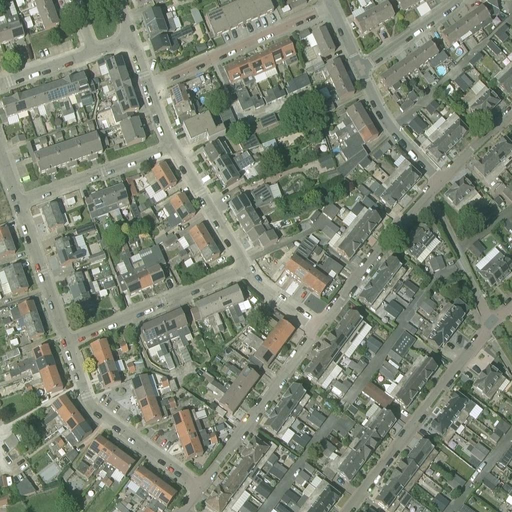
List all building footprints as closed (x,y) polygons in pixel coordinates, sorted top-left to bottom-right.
[(32,0),(36,9),(50,3),(48,0),(32,0)] [(134,0),(138,8),(151,3),(154,9),(166,4),(163,0),(134,0)] [(246,0),(235,5),(244,25),(259,19),(250,0),(246,0)] [(267,0),(250,0),(259,19),(273,12),(267,0)] [(294,0),(296,3),(289,6),(292,11),(306,5),(304,0),(294,0)] [(363,0),(357,0),(359,3),(358,3),(361,9),(367,7),(363,0)] [(403,13),(414,7),(409,0),(395,0),(402,12),(403,13)] [(40,20),(54,15),(50,3),(36,9),(40,20)] [(376,10),(383,24),(394,18),(386,4),(376,10)] [(220,12),(229,32),(244,25),(235,5),(220,12)] [(376,10),(373,5),(363,11),(366,16),(365,16),(372,29),(383,24),(376,10)] [(472,16),(482,30),(492,24),(489,20),(498,13),(496,11),(487,5),(482,10),(482,9),(472,16)] [(6,23),(12,42),(24,39),(17,17),(11,19),(8,9),(2,11),(3,13),(3,14),(5,21),(6,23)] [(167,22),(173,20),(173,19),(176,18),(175,13),(161,18),(159,12),(141,18),(145,30),(163,23),(167,22)] [(214,38),(229,32),(220,12),(205,18),(214,38)] [(54,15),(40,20),(45,32),(59,26),(54,15)] [(361,35),(372,29),(365,16),(354,22),(361,35)] [(472,37),(482,30),(472,16),(462,23),(472,37)] [(12,42),(6,23),(0,24),(0,44),(1,46),(12,42)] [(163,23),(145,30),(150,41),(167,35),(163,23)] [(462,44),(472,37),(462,23),(452,30),(460,42),(462,44)] [(504,34),(508,30),(504,26),(494,36),(498,40),(504,34)] [(190,28),(160,42),(151,45),(155,56),(169,51),(172,53),(176,51),(179,47),(176,41),(192,34),(190,28)] [(312,50),(329,42),(324,30),(310,37),(307,30),(293,36),(296,43),(306,38),(312,50)] [(450,49),(460,42),(452,30),(441,37),(450,49)] [(508,38),(504,34),(498,40),(502,44),(508,38)] [(277,45),(285,62),(295,57),(288,41),(289,41),(289,40),(277,45)] [(321,64),(321,65),(322,64),(320,59),(322,58),(322,59),(334,53),(329,42),(312,50),(316,60),(311,63),(303,66),(305,72),(321,64)] [(491,43),(490,43),(486,47),(496,57),(500,53),(491,43)] [(275,69),(274,67),(285,62),(277,45),(266,50),(267,53),(274,70),(275,69)] [(420,52),(428,64),(428,63),(438,57),(430,45),(420,52)] [(418,71),(428,64),(420,52),(410,59),(418,71)] [(256,57),(264,74),(274,70),(267,53),(256,57)] [(483,58),(478,54),(468,64),(472,68),(483,58)] [(246,62),(253,79),(264,74),(256,57),(246,62)] [(108,76),(124,70),(121,60),(111,63),(110,58),(96,63),(98,69),(105,67),(108,76)] [(407,78),(418,71),(410,59),(399,66),(407,78)] [(253,79),(246,62),(244,60),(234,64),(241,81),(244,88),(255,83),(253,79)] [(329,79),(343,73),(338,62),(323,69),(321,65),(321,64),(305,72),(307,76),(314,73),(315,75),(322,72),(326,82),(330,80),(329,79)] [(231,86),(241,81),(234,64),(223,69),(231,86)] [(511,83),(511,65),(511,64),(502,73),(511,83)] [(398,84),(407,78),(399,66),(389,73),(397,85),(398,84)] [(111,86),(128,81),(124,70),(108,76),(104,78),(105,82),(110,81),(111,86)] [(335,91),(349,84),(343,73),(329,79),(330,80),(335,91)] [(401,89),(398,84),(397,85),(389,73),(379,80),(387,92),(391,89),(395,94),(401,89)] [(507,97),(511,92),(511,83),(502,73),(492,82),(507,97)] [(434,83),(427,74),(422,77),(429,86),(434,83)] [(292,81),(297,92),(310,86),(306,75),(292,81)] [(458,79),(468,89),(472,85),(462,75),(458,79)] [(81,102),(91,98),(90,96),(95,94),(91,81),(86,83),(83,76),(73,80),(81,102)] [(196,106),(195,104),(192,99),(193,99),(190,92),(210,83),(208,79),(184,88),(185,90),(169,95),(175,113),(196,106)] [(463,93),(468,89),(458,79),(453,83),(463,93)] [(63,83),(68,99),(74,97),(77,106),(82,104),(81,102),(73,80),(63,83)] [(115,97),(131,91),(128,81),(111,86),(107,88),(109,93),(105,95),(107,100),(115,97)] [(288,96),(297,92),(292,81),(287,83),(289,88),(286,90),(288,96)] [(72,109),(71,107),(68,99),(63,83),(52,87),(58,103),(57,103),(61,113),(72,109)] [(349,84),(335,91),(340,102),(354,95),(349,84)] [(58,103),(52,87),(46,89),(45,86),(41,87),(50,114),(50,113),(55,112),(52,105),(57,103),(58,103)] [(51,116),(50,113),(50,114),(41,87),(37,89),(38,92),(32,94),(39,114),(40,114),(38,110),(44,108),(47,115),(48,118),(51,116)] [(271,91),(276,101),(285,97),(283,91),(279,93),(277,88),(271,91)] [(475,97),(490,113),(500,104),(484,88),(475,97)] [(321,97),(328,93),(326,89),(319,92),(321,97)] [(115,108),(135,101),(131,91),(115,97),(117,101),(113,103),(115,108)] [(267,105),(276,101),(271,91),(266,93),(268,98),(264,100),(267,105)] [(251,102),(250,100),(249,100),(246,92),(241,95),(243,99),(238,101),(240,107),(251,102)] [(328,93),(321,97),(324,101),(331,98),(328,93)] [(409,102),(412,107),(413,106),(412,104),(418,100),(412,93),(407,97),(410,101),(409,102)] [(35,116),(39,114),(32,94),(21,97),(27,113),(34,111),(35,116)] [(396,103),(400,100),(396,95),(392,98),(396,103)] [(17,117),(27,113),(21,97),(11,101),(17,117)] [(250,100),(251,102),(253,108),(254,108),(255,110),(264,106),(262,101),(258,103),(256,97),(250,100)] [(480,122),(490,113),(475,97),(465,107),(480,122)] [(7,120),(17,117),(11,101),(1,104),(3,111),(0,111),(0,119),(2,126),(8,124),(7,120)] [(115,108),(110,109),(116,125),(134,119),(132,114),(138,112),(135,101),(115,108)] [(242,112),(253,108),(251,102),(240,107),(242,112)] [(403,114),(412,107),(409,102),(399,109),(403,114)] [(429,106),(435,112),(439,108),(433,102),(429,106)] [(196,106),(175,113),(180,128),(205,117),(201,109),(200,109),(197,103),(195,104),(196,106)] [(332,104),(320,109),(323,116),(335,110),(332,104)] [(335,135),(365,117),(359,106),(346,114),(349,119),(342,123),(343,124),(329,132),(331,137),(335,135)] [(430,116),(435,112),(429,106),(425,111),(430,116)] [(222,120),(232,115),(230,110),(219,114),(222,120)] [(275,114),(261,120),(265,129),(279,124),(275,114)] [(470,114),(466,118),(474,126),(478,123),(470,114)] [(224,126),(235,121),(232,115),(222,120),(224,126)] [(305,125),(310,119),(306,115),(301,121),(305,125)] [(450,130),(461,141),(469,133),(458,122),(460,121),(454,115),(445,123),(451,130),(450,130)] [(208,117),(205,118),(182,128),(190,145),(206,138),(208,143),(225,136),(222,129),(218,131),(214,121),(210,122),(208,117)] [(351,140),(371,127),(365,117),(335,135),(337,139),(347,134),(350,140),(351,140)] [(412,122),(422,132),(426,128),(417,118),(412,122)] [(138,121),(128,124),(119,127),(126,148),(145,142),(143,136),(146,135),(143,125),(139,126),(138,121)] [(235,121),(224,126),(226,131),(237,126),(235,121)] [(417,137),(422,132),(412,122),(408,127),(417,137)] [(453,148),(461,141),(450,130),(451,130),(445,123),(437,131),(453,148)] [(359,166),(360,165),(367,158),(361,148),(378,138),(371,127),(351,140),(350,140),(345,143),(348,148),(341,152),(348,163),(337,170),(341,183),(359,166)] [(445,156),(453,148),(437,131),(428,139),(434,145),(435,145),(445,156)] [(75,142),(81,161),(87,159),(88,163),(98,159),(96,156),(102,154),(96,135),(75,142)] [(13,147),(18,145),(25,143),(23,137),(11,141),(13,147)] [(437,163),(445,156),(435,145),(434,145),(428,139),(420,148),(425,154),(427,152),(437,163)] [(508,157),(511,161),(511,147),(505,140),(497,147),(507,158),(508,157)] [(239,144),(243,152),(249,150),(244,141),(239,144)] [(76,163),(81,161),(75,142),(54,149),(61,168),(66,167),(67,170),(77,166),(76,163)] [(61,168),(54,149),(33,156),(29,144),(26,146),(33,166),(36,164),(40,175),(46,173),(47,177),(56,173),(55,170),(61,168)] [(226,159),(227,159),(232,156),(225,144),(219,146),(217,144),(203,153),(212,168),(226,159)] [(378,152),(382,157),(391,149),(387,144),(378,152)] [(505,171),(511,164),(511,161),(508,157),(507,158),(497,147),(489,155),(505,171)] [(377,162),(382,157),(378,152),(372,157),(377,162)] [(243,163),(218,178),(225,190),(240,180),(237,176),(260,160),(257,155),(250,158),(243,163)] [(329,155),(321,159),(325,169),(327,171),(335,168),(329,155)] [(497,179),(505,171),(489,155),(481,162),(492,173),(491,173),(496,179),(497,179)] [(218,178),(243,163),(239,157),(230,164),(227,159),(226,159),(212,168),(218,178)] [(366,159),(360,165),(359,166),(363,170),(370,163),(366,159)] [(396,171),(413,187),(421,179),(410,169),(411,167),(405,162),(396,171)] [(502,184),(497,179),(496,179),(491,173),(492,173),(481,162),(473,170),(484,180),(482,182),(489,189),(493,193),(502,184)] [(254,169),(260,179),(270,173),(263,163),(254,169)] [(150,187),(170,176),(164,166),(144,177),(150,187)] [(406,195),(413,187),(396,171),(389,179),(406,195)] [(139,176),(131,179),(126,181),(132,197),(137,196),(132,182),(140,179),(139,176)] [(170,176),(150,187),(156,196),(162,192),(163,194),(176,186),(170,176)] [(398,203),(406,195),(389,179),(381,187),(387,193),(388,192),(398,203)] [(453,189),(468,204),(477,195),(463,180),(453,189)] [(251,212),(273,205),(273,204),(274,204),(269,190),(268,187),(266,186),(265,186),(264,186),(258,190),(257,190),(253,192),(254,193),(251,194),(255,202),(249,206),(244,198),(229,207),(236,220),(250,211),(251,212)] [(357,191),(366,198),(370,193),(361,186),(357,191)] [(391,210),(398,203),(388,192),(387,193),(381,187),(373,196),(379,202),(380,200),(391,210)] [(111,191),(118,211),(126,208),(128,207),(129,206),(122,188),(111,191)] [(459,213),(468,204),(453,189),(444,198),(459,213)] [(511,204),(511,195),(507,190),(502,194),(511,204)] [(108,214),(114,212),(118,211),(111,191),(101,195),(108,215),(108,214)] [(92,221),(108,215),(101,195),(90,199),(90,200),(85,202),(92,221)] [(139,215),(149,209),(156,204),(151,195),(145,198),(147,203),(137,209),(139,215)] [(175,215),(188,207),(182,197),(164,208),(169,218),(175,214),(175,215)] [(497,197),(493,202),(498,207),(503,202),(497,197)] [(327,218),(335,208),(330,204),(322,214),(327,218)] [(139,215),(137,209),(135,205),(130,208),(131,212),(130,213),(135,225),(136,229),(143,226),(139,215)] [(263,227),(268,225),(264,218),(277,210),(273,205),(251,212),(250,211),(236,220),(246,237),(263,227)] [(485,210),(491,217),(496,212),(490,205),(485,210)] [(45,222),(59,217),(55,206),(41,211),(45,222)] [(188,207),(175,215),(178,220),(174,222),(177,227),(194,217),(188,207)] [(476,212),(486,222),(490,218),(483,210),(480,207),(476,212)] [(335,208),(327,218),(331,222),(340,212),(335,208)] [(143,226),(146,232),(159,224),(149,209),(139,215),(143,226)] [(356,219),(373,233),(381,223),(364,209),(356,219)] [(480,227),(486,222),(476,212),(471,217),(480,227)] [(59,217),(45,222),(49,233),(63,228),(59,217)] [(365,243),(373,233),(356,219),(348,229),(365,243)] [(507,232),(511,228),(511,227),(508,222),(502,226),(507,232)] [(326,228),(335,235),(339,231),(329,223),(326,228)] [(94,224),(75,231),(78,238),(96,231),(94,224)] [(265,237),(272,233),(267,226),(268,225),(263,227),(246,237),(254,249),(257,247),(255,244),(265,237)] [(409,236),(426,251),(428,248),(435,240),(420,226),(416,231),(415,230),(409,236)] [(189,248),(207,237),(201,228),(183,238),(189,248)] [(331,241),(335,235),(326,228),(321,233),(331,241)] [(357,252),(365,243),(348,229),(340,239),(357,252)] [(0,246),(10,243),(6,231),(0,233),(0,246)] [(255,244),(257,247),(260,245),(263,251),(277,242),(272,233),(265,237),(255,244)] [(349,262),(357,252),(340,239),(335,235),(331,241),(327,245),(332,249),(349,262)] [(115,236),(99,242),(102,250),(118,244),(115,236)] [(164,236),(156,241),(159,245),(167,240),(164,236)] [(175,236),(162,244),(165,250),(176,244),(175,243),(178,241),(175,236)] [(416,262),(426,251),(409,236),(403,243),(405,244),(401,249),(408,255),(416,262)] [(200,255),(213,247),(207,237),(189,248),(189,249),(194,258),(200,255)] [(126,240),(129,247),(134,245),(131,238),(126,240)] [(78,250),(78,249),(74,239),(54,246),(58,257),(78,250)] [(311,254),(316,247),(305,239),(300,246),(305,250),(297,259),(294,257),(284,271),(293,278),(303,264),(306,260),(311,254)] [(472,247),(480,255),(485,251),(477,242),(472,247)] [(10,243),(0,246),(0,259),(14,255),(10,243)] [(160,253),(165,250),(162,244),(157,247),(160,253)] [(164,283),(158,269),(165,266),(160,253),(157,247),(150,250),(152,255),(141,260),(144,267),(152,287),(164,283)] [(213,247),(200,255),(206,265),(219,257),(213,247)] [(312,253),(318,257),(322,252),(317,247),(312,253)] [(476,259),(480,255),(472,247),(468,251),(476,259)] [(78,250),(58,257),(61,268),(83,260),(79,249),(78,249),(78,250)] [(126,256),(130,266),(133,264),(128,251),(124,253),(125,256),(126,256)] [(185,251),(179,254),(181,259),(187,255),(185,251)] [(104,253),(88,258),(90,265),(106,260),(104,253)] [(489,265),(503,280),(510,274),(508,273),(511,269),(511,267),(499,254),(490,262),(491,263),(489,265)] [(130,267),(131,267),(130,266),(126,256),(125,256),(120,258),(123,264),(127,274),(121,276),(115,279),(122,294),(127,292),(130,297),(141,292),(133,272),(130,267)] [(435,259),(439,271),(445,269),(440,257),(435,259)] [(311,292),(332,263),(328,259),(321,268),(317,265),(315,267),(312,271),(302,285),(311,292)] [(381,270),(398,283),(406,272),(389,259),(381,270)] [(433,274),(439,271),(435,259),(428,262),(433,274)] [(332,263),(311,292),(320,298),(330,285),(325,281),(331,273),(337,277),(342,270),(332,263)] [(302,285),(312,271),(303,264),(293,278),(302,285)] [(204,265),(195,271),(198,276),(207,271),(204,265)] [(497,286),(503,280),(489,265),(478,274),(491,289),(496,285),(497,286)] [(152,287),(144,267),(133,272),(141,292),(152,287)] [(7,285),(23,280),(19,268),(3,273),(7,285)] [(390,293),(391,292),(398,283),(381,270),(373,280),(390,293)] [(70,292),(91,284),(87,273),(66,281),(70,292)] [(23,280),(7,285),(12,297),(27,291),(23,280)] [(382,303),(390,293),(373,280),(365,290),(382,303)] [(106,291),(111,289),(115,288),(113,282),(103,286),(104,291),(105,292),(106,291)] [(408,291),(414,296),(418,291),(407,282),(403,287),(408,291)] [(73,302),(87,298),(87,297),(95,295),(95,294),(91,284),(70,292),(73,302)] [(226,293),(240,325),(244,323),(240,313),(245,311),(242,304),(243,304),(241,300),(239,294),(237,288),(226,293)] [(374,313),(382,303),(365,290),(358,300),(374,313)] [(414,296),(408,291),(405,296),(411,300),(414,296)] [(235,327),(240,325),(226,293),(216,297),(223,313),(228,311),(235,327)] [(218,315),(223,313),(216,297),(206,302),(219,333),(224,331),(222,326),(218,315)] [(87,298),(73,302),(77,313),(91,309),(87,298)] [(423,304),(432,311),(436,307),(427,299),(423,304)] [(439,316),(457,330),(462,323),(460,322),(464,317),(463,317),(469,310),(458,300),(452,308),(448,305),(439,316)] [(215,335),(219,333),(206,302),(195,306),(196,309),(190,312),(195,323),(201,320),(202,322),(208,319),(215,335)] [(388,306),(399,315),(403,310),(391,302),(388,306)] [(21,320),(36,315),(32,304),(17,309),(18,312),(11,315),(13,323),(21,320)] [(429,316),(432,311),(423,304),(419,309),(429,316)] [(395,320),(399,315),(388,306),(384,311),(395,320)] [(184,349),(186,348),(185,348),(188,347),(186,341),(185,341),(184,338),(190,335),(180,312),(170,317),(179,338),(181,342),(184,349)] [(274,332),(287,342),(294,333),(281,323),(278,326),(268,319),(271,316),(266,312),(259,321),(264,325),(264,324),(274,332)] [(342,324),(359,336),(366,326),(350,313),(342,324)] [(25,331),(39,326),(36,315),(21,320),(25,331)] [(456,330),(457,330),(439,316),(431,326),(449,340),(449,339),(456,330)] [(169,343),(179,338),(170,317),(159,321),(169,343)] [(163,345),(169,343),(159,321),(150,326),(158,347),(161,352),(163,357),(169,371),(175,369),(169,355),(168,356),(163,345)] [(351,347),(359,336),(342,324),(334,334),(334,333),(333,333),(351,347)] [(416,332),(407,325),(403,330),(413,337),(416,332)] [(39,326),(25,331),(29,342),(43,337),(39,326)] [(139,330),(148,351),(158,347),(150,326),(139,330)] [(444,347),(449,340),(431,326),(423,338),(427,341),(427,342),(438,351),(442,346),(444,347)] [(281,351),(287,342),(274,332),(267,341),(281,351)] [(281,351),(267,341),(265,344),(250,333),(246,339),(274,360),(281,351)] [(344,356),(351,347),(333,333),(326,344),(344,357),(344,356)] [(390,352),(401,361),(415,342),(404,333),(390,352)] [(121,349),(127,348),(127,347),(133,345),(130,335),(123,337),(125,343),(120,345),(121,349)] [(367,342),(378,351),(382,346),(370,338),(367,342)] [(267,369),(274,360),(246,339),(243,343),(257,353),(254,358),(252,356),(247,362),(259,371),(263,366),(267,369)] [(184,349),(181,342),(176,344),(177,346),(185,364),(191,362),(188,353),(186,348),(184,349)] [(375,356),(378,351),(367,342),(363,347),(375,356)] [(93,359),(109,353),(106,343),(90,348),(93,359)] [(319,354),(336,367),(344,357),(326,344),(318,354),(319,355),(319,354)] [(18,370),(51,358),(47,348),(32,353),(34,359),(28,361),(22,363),(22,364),(17,365),(16,363),(12,365),(13,367),(14,371),(18,370)] [(18,350),(5,355),(8,361),(20,356),(18,350)] [(398,365),(401,361),(390,352),(387,356),(398,365)] [(97,370),(113,364),(109,353),(93,359),(97,370)] [(311,365),(328,377),(336,367),(319,354),(319,355),(311,365)] [(412,367),(429,380),(437,370),(420,357),(412,367)] [(32,377),(55,369),(51,358),(18,370),(20,375),(25,373),(25,372),(30,371),(32,377)] [(101,380),(116,374),(124,371),(121,361),(113,364),(97,370),(101,380)] [(128,370),(143,365),(142,361),(127,366),(128,370)] [(356,366),(363,371),(367,366),(360,361),(357,366),(356,366)] [(356,366),(357,366),(352,362),(348,367),(359,376),(363,371),(356,366)] [(238,379),(252,389),(259,380),(245,370),(242,374),(232,367),(228,364),(224,369),(229,372),(228,372),(238,380),(238,379)] [(143,365),(128,370),(130,375),(135,373),(136,375),(145,372),(143,365)] [(321,387),(328,377),(311,365),(303,375),(320,388),(321,387)] [(421,390),(429,380),(412,367),(405,377),(421,390)] [(480,378),(498,391),(498,390),(505,381),(488,367),(480,378)] [(382,368),(381,368),(377,372),(385,378),(392,384),(396,379),(395,378),(382,368)] [(42,385),(58,379),(55,369),(32,377),(33,382),(29,384),(24,386),(26,391),(31,389),(42,385)] [(245,398),(232,388),(227,384),(223,389),(212,381),(213,380),(205,373),(201,378),(211,386),(239,407),(245,398)] [(116,374),(101,380),(104,391),(120,385),(116,374)] [(414,400),(421,390),(405,377),(397,387),(397,388),(414,400)] [(134,394),(151,388),(147,378),(130,384),(134,394)] [(490,401),(498,391),(480,378),(472,388),(485,398),(486,398),(490,401)] [(58,379),(42,385),(46,396),(62,391),(58,379)] [(245,398),(252,389),(238,379),(238,380),(232,388),(245,398)] [(168,383),(162,385),(163,389),(169,388),(171,393),(177,391),(174,381),(168,383)] [(341,386),(348,391),(351,386),(345,381),(342,386),(341,386)] [(341,386),(342,386),(337,382),(333,387),(344,396),(348,391),(341,386)] [(365,388),(381,400),(385,395),(369,383),(365,388)] [(220,405),(218,406),(227,413),(232,416),(239,407),(211,386),(208,390),(217,397),(214,401),(220,405)] [(285,397),(302,409),(310,399),(293,387),(285,397)] [(397,388),(397,387),(389,398),(406,410),(414,400),(397,388)] [(138,404),(154,398),(151,388),(134,394),(138,404)] [(377,405),(381,400),(365,388),(361,393),(377,405)] [(462,411),(469,416),(475,407),(469,402),(468,403),(456,394),(449,403),(461,412),(462,411)] [(295,420),(302,409),(285,397),(278,408),(295,420)] [(44,428),(71,407),(64,398),(51,408),(55,413),(41,424),(44,428)] [(169,405),(174,403),(173,399),(156,405),(154,398),(138,404),(141,414),(163,407),(164,407),(169,406),(169,405)] [(212,403),(208,408),(214,412),(223,418),(226,414),(218,407),(212,403)] [(468,417),(469,416),(462,411),(461,412),(449,403),(443,412),(461,425),(462,425),(468,417)] [(64,426),(78,416),(71,407),(44,428),(48,433),(55,427),(58,431),(64,426)] [(168,418),(164,407),(163,407),(141,414),(145,426),(168,418)] [(357,411),(351,407),(347,411),(354,416),(357,411)] [(288,430),(295,420),(278,408),(270,418),(288,430)] [(371,420),(387,433),(395,422),(379,410),(371,420)] [(175,430),(198,422),(197,422),(196,418),(194,411),(171,419),(175,430)] [(311,416),(322,425),(326,420),(315,411),(312,415),(311,416)] [(461,426),(461,425),(443,412),(436,420),(448,429),(448,430),(454,435),(456,433),(461,426)] [(65,440),(84,425),(78,416),(64,426),(68,431),(62,436),(65,440)] [(319,430),(322,425),(311,416),(307,421),(319,430)] [(280,441),(288,430),(270,418),(263,428),(280,441)] [(336,426),(348,435),(352,429),(341,421),(341,420),(336,426)] [(380,443),(387,433),(371,420),(363,430),(381,444),(381,443),(380,443)] [(447,444),(454,435),(448,430),(448,429),(436,420),(430,429),(442,438),(440,439),(447,444)] [(179,441),(202,432),(198,422),(175,430),(179,441)] [(228,422),(216,426),(218,434),(230,430),(228,422)] [(43,429),(39,424),(33,428),(37,433),(43,429)] [(84,425),(65,440),(72,449),(91,434),(84,425)] [(344,439),(348,435),(336,426),(333,431),(344,439)] [(381,444),(363,430),(356,440),(355,440),(373,454),(381,444)] [(499,440),(503,435),(497,430),(493,435),(499,440)] [(210,441),(215,439),(214,435),(204,438),(202,432),(179,441),(182,450),(198,445),(199,446),(210,442),(210,441)] [(300,440),(307,445),(310,440),(304,435),(301,439),(300,440)] [(496,444),(499,440),(493,435),(489,440),(496,444)] [(18,446),(19,447),(21,445),(14,436),(4,443),(11,452),(12,450),(18,446)] [(300,440),(301,439),(296,436),(292,441),(303,450),(307,445),(300,440)] [(94,464),(107,445),(98,438),(85,457),(94,464)] [(365,464),(373,454),(355,440),(347,451),(365,464)] [(247,450),(266,464),(277,449),(271,445),(267,450),(254,441),(247,450)] [(321,446),(332,455),(336,450),(324,441),(321,446)] [(62,442),(57,445),(57,446),(51,450),(54,454),(65,446),(62,442)] [(413,452),(430,465),(438,455),(421,442),(413,452)] [(107,465),(117,452),(107,445),(94,464),(90,469),(84,477),(88,480),(95,471),(96,472),(103,463),(107,465)] [(202,456),(199,446),(198,445),(182,450),(186,462),(202,456)] [(477,445),(476,446),(474,449),(485,458),(489,453),(477,445)] [(24,454),(19,447),(18,446),(12,450),(11,452),(7,456),(12,463),(24,454)] [(328,460),(332,455),(321,446),(317,451),(328,460)] [(482,463),(485,458),(474,449),(470,454),(482,463)] [(65,457),(71,464),(78,456),(74,450),(65,457)] [(242,460),(259,472),(266,464),(247,450),(240,459),(242,460)] [(365,464),(347,451),(340,460),(340,461),(356,473),(364,464),(365,464)] [(116,472),(126,458),(117,452),(107,465),(102,472),(106,476),(103,480),(101,483),(98,487),(102,490),(105,485),(106,486),(109,481),(108,481),(115,472),(116,472)] [(422,475),(430,465),(413,452),(406,462),(405,463),(422,475)] [(126,458),(116,472),(125,479),(135,465),(126,458)] [(340,461),(340,460),(337,458),(334,462),(333,463),(331,462),(326,469),(335,476),(337,475),(349,484),(356,473),(340,461)] [(256,477),(259,472),(242,460),(235,470),(252,482),(256,477)] [(405,463),(406,462),(405,461),(397,472),(414,485),(422,475),(405,463)] [(84,477),(90,469),(82,463),(75,471),(84,477)] [(272,468),(283,477),(287,472),(276,464),(272,468)] [(308,465),(305,469),(313,475),(317,470),(308,465)] [(280,482),(283,477),(272,468),(268,473),(280,482)] [(139,489),(149,476),(140,469),(130,483),(139,489)] [(69,470),(62,478),(66,482),(74,473),(69,470)] [(251,484),(252,482),(235,470),(227,480),(245,492),(251,484)] [(407,495),(414,485),(397,472),(389,483),(390,483),(407,496),(407,495)] [(304,482),(306,484),(310,479),(302,473),(298,477),(304,482)] [(484,479),(496,488),(499,483),(488,474),(484,479)] [(450,480),(462,489),(465,484),(454,475),(450,480)] [(149,496),(158,482),(149,476),(139,489),(136,494),(145,500),(148,495),(149,496)] [(301,487),(304,482),(298,477),(294,482),(301,487)] [(492,493),(496,488),(484,479),(481,484),(492,493)] [(25,480),(16,487),(21,498),(35,493),(25,480)] [(237,503),(245,492),(227,480),(220,490),(219,490),(237,503)] [(458,494),(462,489),(450,480),(447,485),(458,494)] [(150,511),(167,489),(158,482),(149,496),(153,499),(143,511),(150,511)] [(258,487),(269,496),(273,491),(261,482),(258,487)] [(321,497),(333,506),(340,497),(328,488),(329,487),(322,482),(316,490),(315,491),(322,496),(321,497)] [(412,499),(407,495),(407,496),(390,483),(389,483),(382,493),(399,506),(400,505),(405,509),(412,499)] [(323,511),(328,511),(333,506),(321,497),(322,496),(315,491),(309,486),(302,495),(308,500),(323,511)] [(266,501),(269,496),(258,487),(254,492),(266,501)] [(211,497),(230,511),(237,503),(219,490),(220,490),(218,488),(211,497)] [(167,489),(150,511),(156,511),(157,510),(160,511),(163,511),(166,509),(176,496),(167,489)] [(290,501),(295,505),(299,500),(287,492),(284,496),(290,501)] [(388,511),(394,511),(399,506),(382,493),(374,503),(384,511),(386,510),(388,511)] [(434,500),(445,509),(449,504),(437,495),(437,496),(434,500)] [(0,507),(11,504),(8,496),(0,498),(0,507)] [(280,501),(286,506),(290,501),(284,496),(280,501)] [(231,511),(230,511),(211,497),(205,506),(212,511),(231,511)] [(323,511),(308,500),(301,509),(301,510),(304,511),(323,511)] [(437,511),(442,511),(445,509),(434,500),(429,506),(437,511)] [(242,508),(248,511),(257,511),(246,503),(242,508)]
